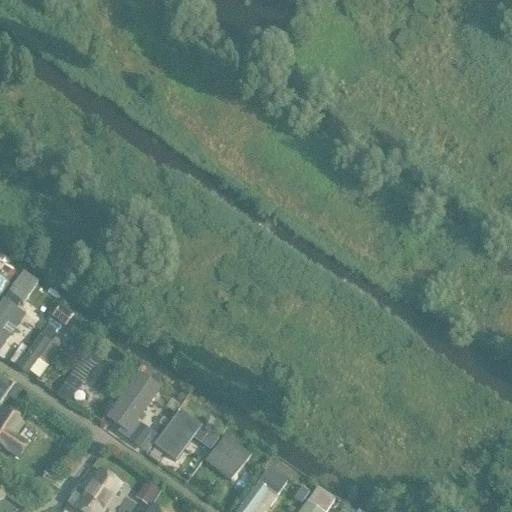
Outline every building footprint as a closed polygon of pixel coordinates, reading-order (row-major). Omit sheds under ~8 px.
[(0,328),(13,310),(3,302),(0,305),(0,328)] [(48,344),(65,321),(56,315),(16,370),(27,378),(50,345),(48,344)] [(92,364),(99,353),(92,349),(85,359),(84,359),(57,398),(68,405),(95,366),(92,364)] [(105,420),(127,436),(160,390),(138,374),(105,420)] [(29,445),(15,436),(23,424),(3,411),(0,416),(0,447),(20,461),(29,445)] [(182,413),(156,448),(177,464),(195,440),(212,453),(220,441),(203,429),(204,428),(182,413)] [(227,438),(207,464),(233,484),(253,458),(227,438)] [(255,489),(238,511),(254,511),(265,497),(269,492),(279,499),(289,485),(268,471),(258,485),(255,489)] [(77,511),(103,511),(120,488),(99,475),(86,495),(76,489),(66,504),(76,511),(77,511)] [(303,488),(294,502),(301,507),(310,493),(303,488)]
